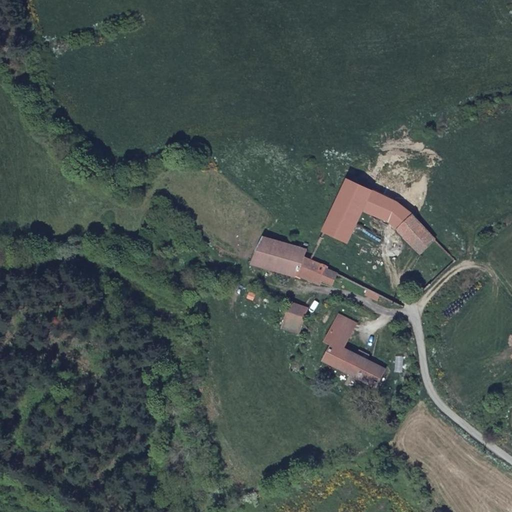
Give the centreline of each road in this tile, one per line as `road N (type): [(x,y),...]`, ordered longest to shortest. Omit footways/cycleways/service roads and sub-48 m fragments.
road 1 (track): [(389,311),(336,290),(298,294),(207,258),(123,175),(74,146),(36,102),(26,0)]
road 2 (track): [(237,272),(260,232),(313,237),(355,163),(511,96)]
road 3 (unclassified): [(511,460),(422,381),(412,319),(389,311)]
